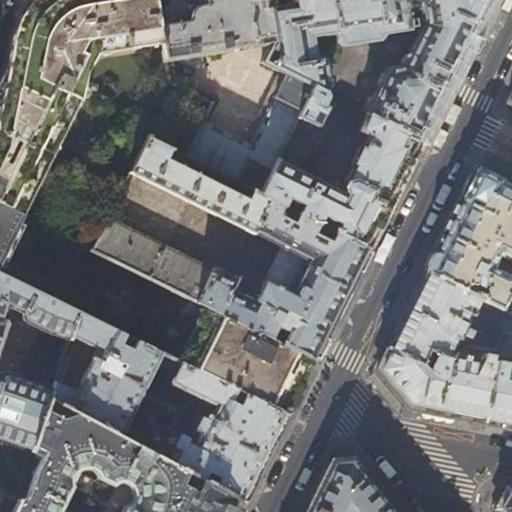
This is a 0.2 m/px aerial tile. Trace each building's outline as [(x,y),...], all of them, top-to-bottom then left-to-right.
[(95,53),(161,43),(154,0),(34,0),(27,8),(24,13),(17,24),(13,36),(9,54),(4,76),(0,84),(0,204),(22,215),(80,100),(84,89),(92,92),(94,86),(86,83),(95,53)] [(154,0),(161,43),(163,58),(271,42),(272,39),(266,0),(154,0)] [(271,42),(261,62),(280,71),(311,87),(259,195),(367,249),(367,248),(376,230),(377,230),(388,207),(387,207),(407,167),(420,142),(446,91),(490,0),(266,0),(272,39),(271,42)] [(202,121),(184,157),(259,195),(311,87),(280,71),(246,144),(202,121)] [(259,195),(184,157),(146,138),(129,172),(251,234),(252,232),(278,245),(253,298),(229,287),(235,275),(212,264),(210,268),(107,218),(91,250),(204,306),(313,360),(325,336),(359,266),(368,249),(367,249),(259,195)] [(511,185),(475,166),(451,215),(424,271),(463,291),(467,283),(471,286),(477,284),(478,282),(485,286),(484,289),(485,290),(481,300),(501,310),(510,292),(509,278),(491,269),(497,257),(502,256),(510,260),(511,256),(511,185)] [(0,259),(22,215),(0,204),(0,259)] [(477,298),(463,291),(424,271),(414,291),(385,349),(375,370),(406,407),(410,408),(444,415),(482,422),(494,360),(488,359),(488,354),(481,353),(480,357),(450,352),(458,336),(465,339),(470,330),(463,327),(477,298)] [(0,275),(0,440),(30,451),(48,399),(52,389),(7,374),(3,376),(1,377),(0,379),(0,345),(7,322),(6,322),(6,318),(3,315),(8,302),(24,310),(23,315),(24,318),(27,320),(49,332),(69,339),(70,335),(78,313),(0,275)] [(298,390),(313,360),(204,306),(177,361),(179,363),(286,415),(298,390)] [(160,353),(78,313),(70,335),(95,347),(74,390),(62,384),(72,357),(64,354),(52,389),(48,399),(119,437),(160,353)] [(496,351),(494,360),(482,422),(511,427),(511,363),(501,362),(503,352),(496,351)] [(260,468),(286,415),(179,363),(170,381),(171,384),(215,405),(209,415),(206,414),(191,444),(185,442),(187,439),(187,437),(186,436),(171,429),(164,442),(170,445),(163,460),(242,502),(260,468)] [(237,511),(242,502),(163,460),(119,437),(48,399),(30,451),(42,455),(35,468),(25,497),(18,501),(12,511),(237,511)] [(304,511),(396,511),(392,507),(350,457),(330,460),(304,511)] [(511,511),(511,488),(505,487),(492,509),(494,511),(511,511)] [(0,511),(12,511),(18,501),(13,499),(0,492),(0,511)]
